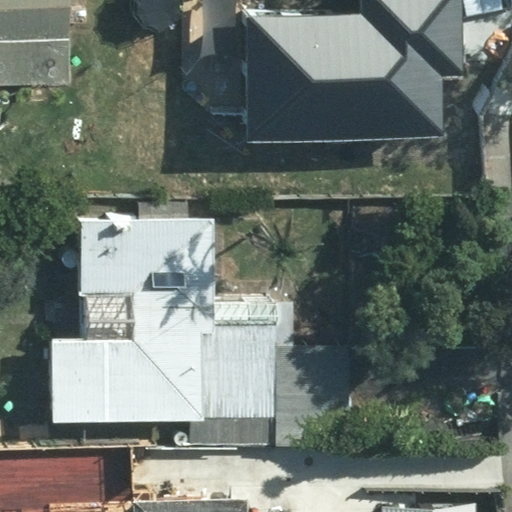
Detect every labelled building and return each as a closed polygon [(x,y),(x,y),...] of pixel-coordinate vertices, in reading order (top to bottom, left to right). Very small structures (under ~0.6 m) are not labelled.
[(0,0),(0,82),(64,83),(64,0),(0,0)] [(323,157),(322,67),(277,67),(276,33),(145,34),(146,165),(277,164),(277,157),(323,157)] [(48,334),(49,416),(195,414),(195,442),(345,440),(343,343),(269,344),(268,321),(209,322),(207,214),(73,216),(75,334),(48,334)] [(472,511),(473,492),(379,491),(379,511),(472,511)] [(242,511),(242,496),(124,494),(123,511),(242,511)]
